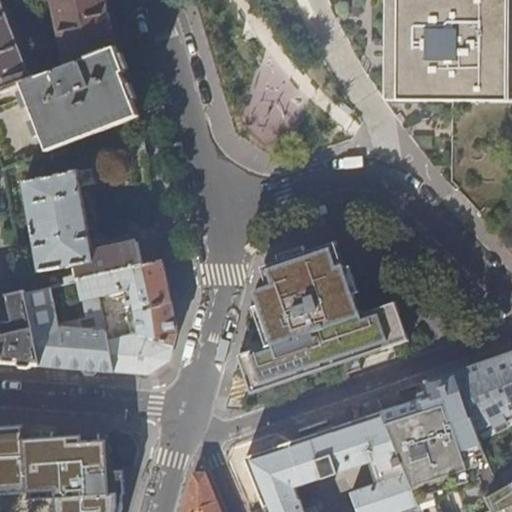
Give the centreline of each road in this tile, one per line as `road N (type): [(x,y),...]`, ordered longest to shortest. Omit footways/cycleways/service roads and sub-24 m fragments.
road 1 (residential): [(511,295),(392,182),(337,179),(222,212)]
road 2 (residential): [(511,332),(202,432)]
road 3 (residential): [(222,212),(154,0)]
road 4 (residential): [(189,409),(226,277),(222,212)]
road 5 (residential): [(0,395),(189,409)]
